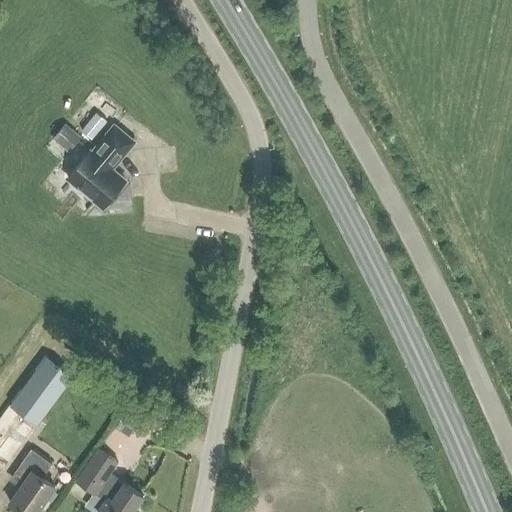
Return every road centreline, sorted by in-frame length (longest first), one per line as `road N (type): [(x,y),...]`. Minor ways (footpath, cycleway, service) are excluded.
road 1 (primary): [(485,511),(380,281),(223,0)]
road 2 (unclassified): [(202,511),(264,193),(209,68),(165,0)]
road 3 (unclassified): [(511,454),(449,311),(321,72),(308,0)]
